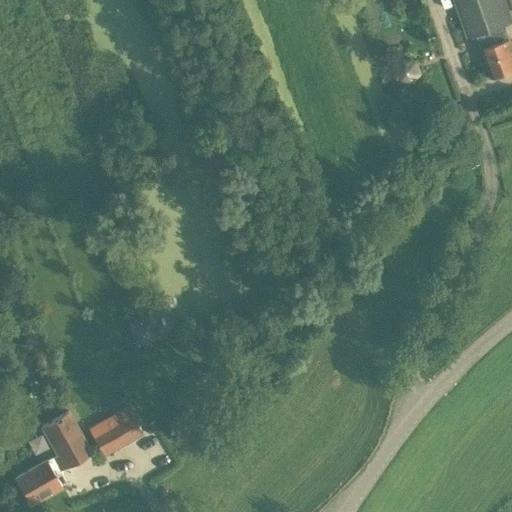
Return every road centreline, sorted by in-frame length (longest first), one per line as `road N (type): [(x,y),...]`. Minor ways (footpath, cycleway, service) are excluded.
road 1 (tertiary): [(348,511),(399,434),(511,325)]
road 2 (track): [(432,511),(470,455),(511,420)]
